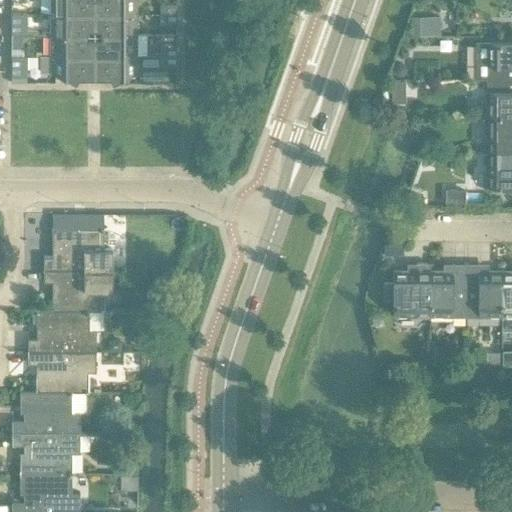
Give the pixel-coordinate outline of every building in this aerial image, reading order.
[(93,0),(50,0),(51,13),(94,13),(93,0)] [(137,0),(93,0),(94,13),(138,12),(137,0)] [(162,2),(162,13),(177,13),(177,2),(162,2)] [(138,12),(94,13),(94,34),(138,34),(138,12)] [(11,13),(11,23),(26,23),(26,13),(11,13)] [(94,13),(51,13),(51,34),(94,34),(94,13)] [(177,23),(177,13),(162,13),(163,23),(177,23)] [(439,35),(440,16),(410,16),(410,35),(439,35)] [(26,34),(26,23),(11,23),(11,34),(23,34),(26,34)] [(23,34),(11,34),(11,56),(23,56),(23,34)] [(94,34),(51,34),(50,56),(94,56),(94,55),(94,34)] [(138,34),(94,34),(94,55),(138,55),(138,34)] [(488,79),(511,78),(511,41),(488,41),(488,79)] [(161,56),(176,56),(176,46),(161,46),(161,56)] [(138,55),(94,55),(94,56),(94,78),(101,78),(110,78),(112,83),(138,72),(138,55)] [(11,66),(26,66),(26,56),(23,56),(11,56),(11,66)] [(94,56),(50,56),(50,72),(76,82),(78,78),(87,78),(94,78),(94,56)] [(176,56),(161,56),(161,66),(177,66),(176,56)] [(395,65),(394,67),(394,70),(396,72),(396,74),(397,75),(399,75),(402,75),(403,75),(405,72),(406,71),(406,69),(406,67),(405,65),(403,63),(401,62),(398,62),(397,63),(395,65)] [(26,66),(11,66),(11,76),(26,76),(26,66)] [(392,89),(392,92),(392,95),(393,97),(393,98),(394,98),(394,99),(395,99),(395,100),(397,100),(397,101),(398,101),(398,102),(400,102),(401,102),(403,102),(404,102),(405,101),(405,99),(405,93),(405,82),(405,80),(404,79),(403,78),(397,78),(395,79),(394,81),(394,82),(394,84),(393,89),(392,89)] [(511,78),(488,79),(488,115),(511,114),(511,78)] [(511,114),(488,115),(488,151),(511,150),(511,114)] [(511,150),(488,151),(488,187),(511,186),(511,150)] [(445,187),(445,202),(465,202),(466,188),(445,187)] [(44,268),(112,269),(112,247),(104,247),(104,227),(52,227),(52,240),(56,240),(56,256),(44,256),(44,268)] [(393,315),(429,315),(429,271),(429,262),(416,262),(416,271),(393,271),(393,315)] [(429,315),(465,315),(465,262),(452,262),(452,271),(429,271),(429,315)] [(465,315),(501,315),(503,271),(479,271),(479,262),(465,262),(465,315)] [(112,269),(44,268),(44,281),(56,281),(56,295),(52,295),(52,308),(88,309),(105,309),(105,286),(112,286),(112,269)] [(501,315),(511,315),(511,270),(503,271),(501,315)] [(27,350),(96,350),(96,329),(88,329),(88,309),(52,308),(35,309),(36,323),(39,323),(40,337),(27,337),(27,350)] [(511,349),(502,350),(502,364),(511,364),(511,349)] [(96,350),(27,350),(27,363),(39,363),(39,377),(35,377),(36,390),(73,391),(88,391),(88,371),(96,371),(96,350)] [(500,352),(486,352),(487,353),(486,357),(486,362),(497,363),(498,363),(500,363),(500,352)] [(431,358),(431,359),(431,364),(433,366),(437,367),(438,367),(441,366),(443,364),(443,362),(443,358),(443,357),(442,356),(438,354),(436,355),(435,355),(434,355),(434,356),(432,357),(431,358)] [(11,432),(80,433),(80,409),(73,409),(73,391),(36,390),(19,390),(19,405),(23,405),(23,419),(11,419),(11,432)] [(80,433),(11,432),(11,445),(24,445),(24,458),(20,458),(19,474),(73,474),(72,453),(80,453),(80,433)] [(11,511),(80,511),(80,493),(73,493),(73,474),(19,474),(19,486),(24,486),(23,501),(11,501),(11,511)]
